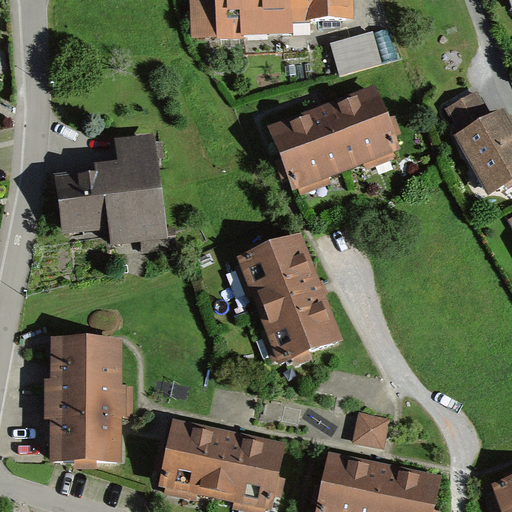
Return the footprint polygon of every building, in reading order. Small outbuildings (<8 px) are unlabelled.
[(294,33),(294,22),(354,20),(353,0),(188,0),(189,39),(214,38),(214,42),(246,41),(245,34),(294,33)] [(382,63),(373,32),(332,43),(341,75),(382,63)] [(378,85),(270,126),(294,190),(402,148),(378,85)] [(455,134),(486,193),(511,179),(511,119),(506,108),(491,115),(479,91),(447,108),(459,132),(455,134)] [(54,175),(60,234),(111,228),(113,245),(141,242),(143,253),(169,250),(157,133),(114,138),(116,158),(92,160),(93,171),(54,175)] [(301,234),(237,260),(280,365),(344,339),(301,234)] [(121,460),(121,418),(134,418),(134,387),(123,387),(123,338),(53,338),(53,379),(46,379),(45,420),(53,420),(53,459),(121,460)] [(355,442),(386,447),(391,418),(361,412),(355,442)] [(233,503),(232,508),(248,511),(265,511),(266,509),(272,511),(286,442),(173,418),(158,486),(167,488),(165,495),(195,502),(197,496),(233,503)] [(432,511),(441,474),(328,451),(316,511),(432,511)] [(502,511),(511,511),(511,477),(492,484),(502,511)]
